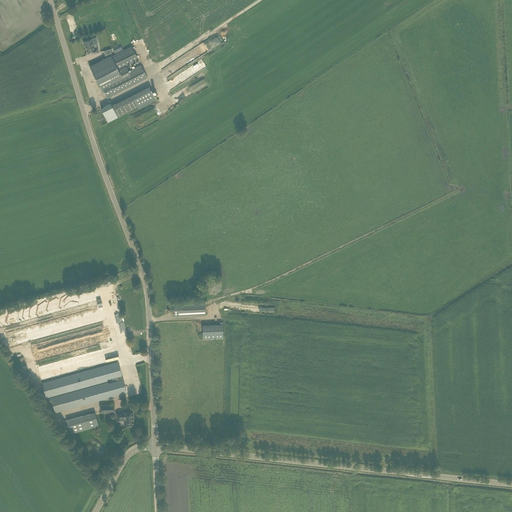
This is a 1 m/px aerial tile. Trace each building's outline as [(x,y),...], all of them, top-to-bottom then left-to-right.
[(82,41),(83,43),(84,43),(87,53),(91,52),(91,54),(99,52),(97,47),(94,48),(92,38),(82,41)] [(128,70),(126,65),(138,59),(131,46),(111,56),(90,67),(101,90),(103,89),(107,98),(108,97),(108,98),(147,78),(140,64),(128,70)] [(110,103),(101,108),(108,122),(117,117),(122,114),(155,98),(149,86),(111,105),(110,103)] [(208,293),(215,293),(220,289),(220,281),(216,277),(208,276),(204,281),(203,288),(208,293)] [(9,344),(107,321),(99,286),(0,308),(0,325),(68,310),(68,309),(78,307),(79,312),(6,329),(9,344)] [(173,302),(174,316),(205,315),(204,300),(173,302)] [(202,325),(203,339),(222,338),(221,324),(202,325)] [(112,340),(107,341),(108,346),(37,366),(41,381),(117,360),(112,340)] [(108,404),(100,405),(100,412),(108,412),(114,412),(113,404),(108,404)] [(83,415),(87,429),(98,426),(94,412),(83,415)] [(123,413),(116,413),(116,417),(123,417),(123,421),(124,425),(127,425),(127,426),(130,426),(130,425),(133,425),(133,412),(123,412),(123,413)]
